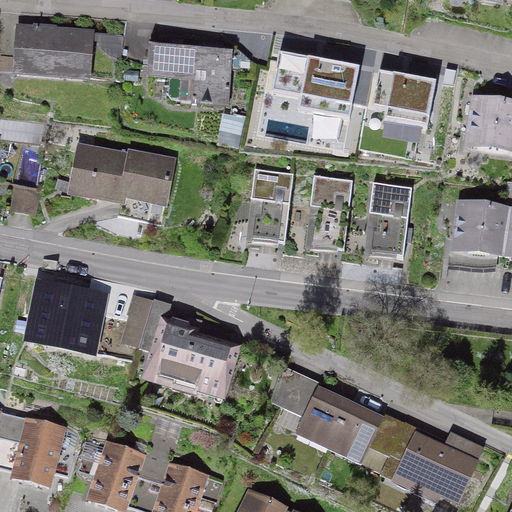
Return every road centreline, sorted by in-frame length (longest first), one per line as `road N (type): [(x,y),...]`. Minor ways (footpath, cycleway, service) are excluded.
road 1 (residential): [(27,0),(224,18),(511,70)]
road 2 (residential): [(217,289),(231,315),(511,447)]
road 3 (residential): [(217,289),(511,325)]
road 4 (residential): [(0,244),(217,289)]
